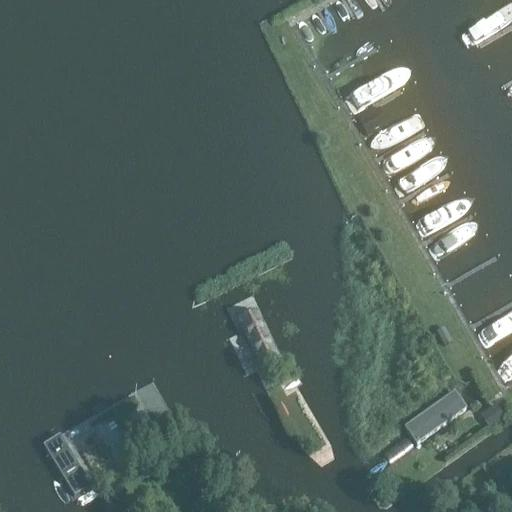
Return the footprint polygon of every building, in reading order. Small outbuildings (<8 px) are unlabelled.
[(255,314),(253,315),(236,323),(258,368),(277,359),(255,314)] [(452,347),(443,332),(435,336),(444,351),(452,347)] [(454,398),(405,432),(416,448),(465,413),(454,398)] [(489,433),(504,422),(494,409),(479,421),(489,433)] [(65,449),(51,458),(81,506),(95,497),(65,449)]
